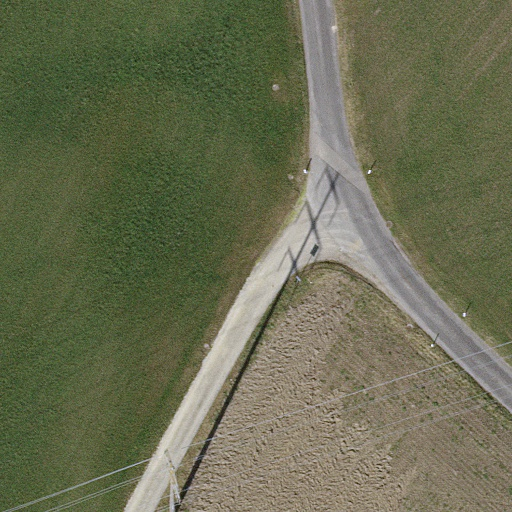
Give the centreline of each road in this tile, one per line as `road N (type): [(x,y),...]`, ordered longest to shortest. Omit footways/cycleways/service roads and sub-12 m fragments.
road 1 (unclassified): [(318,0),(337,159),(362,224),(406,290),(511,392)]
road 2 (track): [(347,190),(257,301),(140,511)]
